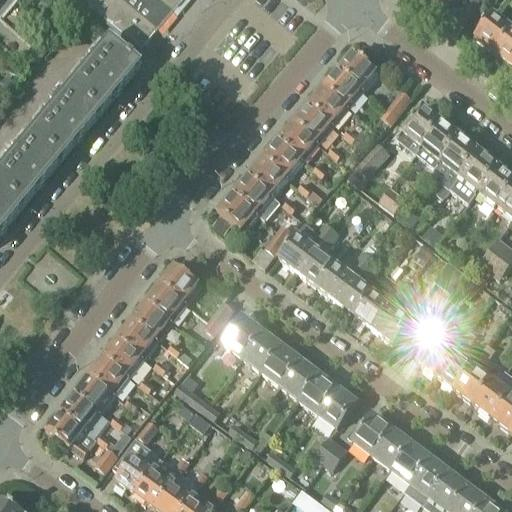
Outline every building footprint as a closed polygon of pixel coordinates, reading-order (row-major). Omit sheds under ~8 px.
[(8,0),(0,0),(0,19),(13,4),(8,0)] [(83,5),(83,6),(88,0),(58,0),(76,14),(83,5)] [(88,0),(83,6),(93,14),(104,0),(148,0),(169,17),(183,0),(88,0)] [(109,0),(104,0),(93,14),(103,22),(101,24),(137,55),(153,36),(109,0)] [(148,0),(109,0),(153,36),(169,17),(148,0)] [(420,0),(439,17),(455,0),(420,0)] [(451,26),(461,33),(476,15),(466,8),(451,26)] [(71,19),(62,12),(56,20),(65,27),(71,19)] [(511,33),(493,18),(473,43),(493,59),(511,35),(511,33)] [(511,35),(493,59),(511,74),(511,35)] [(35,43),(29,51),(40,61),(47,53),(35,43)] [(65,94),(98,122),(137,75),(104,47),(65,94)] [(40,61),(29,51),(24,57),(36,66),(40,61)] [(338,74),(364,96),(378,79),(363,66),(365,65),(356,57),(355,59),(353,57),(338,74)] [(364,96),(338,74),(336,77),(334,75),(327,83),(329,85),(323,92),(349,114),(364,96)] [(16,90),(4,80),(0,85),(0,92),(7,99),(16,90)] [(349,114),(323,92),(308,110),(333,132),(349,114)] [(65,94),(26,140),(59,168),(98,122),(65,94)] [(389,111),(399,118),(409,105),(400,98),(389,111)] [(298,120),(292,127),(318,149),(333,132),(308,110),(305,113),(303,111),(296,119),(298,120)] [(399,118),(389,111),(379,124),(389,131),(399,118)] [(422,112),(401,139),(420,154),(441,127),(432,120),(433,119),(426,113),(425,114),(422,112)] [(292,127),(277,145),(303,167),(318,149),(292,127)] [(441,127),(420,154),(439,169),(460,142),(451,135),(452,134),(444,128),(443,129),(441,127)] [(342,141),(351,148),(356,142),(347,134),(342,141)] [(26,140),(0,170),(0,197),(20,214),(59,168),(26,140)] [(439,169),(433,176),(442,184),(442,190),(449,195),(453,189),(457,183),(479,156),(470,150),(471,148),(463,142),(462,144),(460,142),(439,169)] [(303,167),(277,145),(262,163),(288,185),(303,167)] [(342,160),(332,152),(327,159),(337,166),(342,160)] [(365,182),(371,176),(386,161),(377,152),(356,174),(365,182)] [(479,156),(457,183),(476,198),(497,171),(496,170),(497,168),(489,162),(488,163),(479,156)] [(288,185),(262,163),(260,165),(258,164),(251,172),(253,173),(247,181),(272,203),(288,185)] [(326,178),(317,170),(312,176),(321,184),(326,178)] [(497,171),(476,198),(495,213),(511,190),(511,180),(507,177),(507,178),(497,171)] [(247,181),(231,199),(257,221),(272,203),(247,181)] [(311,195),(302,188),(297,194),(306,201),(311,195)] [(442,190),(435,200),(441,204),(449,195),(442,190)] [(511,190),(495,213),(511,226),(511,190)] [(404,204),(389,193),(378,208),(393,219),(404,204)] [(449,195),(441,204),(448,209),(455,199),(449,195)] [(0,238),(20,214),(0,197),(0,238)] [(257,221),(231,199),(229,201),(227,199),(220,207),(222,209),(215,218),(242,238),(257,221)] [(296,212),(287,205),(282,212),(291,219),(296,212)] [(466,222),(472,214),(467,209),(460,217),(466,222)] [(406,213),(399,222),(412,231),(419,222),(406,213)] [(382,219),(372,232),(384,241),(394,229),(382,219)] [(330,233),(321,245),(314,254),(296,278),(315,293),(333,268),(323,261),(339,240),(338,240),(343,233),(336,228),(331,234),(330,233)] [(321,245),(330,233),(324,229),(315,241),(321,245)] [(282,231),(276,238),(285,246),(291,238),(282,231)] [(430,231),(422,241),(434,250),(442,240),(430,231)] [(285,246),(276,238),(264,253),(274,261),(285,246)] [(276,264),(296,278),(314,254),(295,239),(276,264)] [(252,262),(261,252),(249,243),(240,253),(252,262)] [(487,278),(507,253),(497,245),(477,270),(487,278)] [(412,263),(423,271),(430,260),(419,252),(412,263)] [(511,267),(511,257),(507,253),(487,278),(497,286),(511,267)] [(360,274),(369,262),(362,257),(353,268),(360,274)] [(377,268),(369,262),(360,274),(367,280),(377,268)] [(333,268),(315,293),(334,307),(352,283),(333,268)] [(442,295),(457,275),(447,268),(432,287),(442,295)] [(173,271),(159,289),(185,310),(200,292),(184,279),(186,277),(178,270),(176,273),(173,271)] [(466,282),(457,275),(442,295),(451,302),(466,282)] [(371,297),(352,283),(334,307),(353,321),(371,297)] [(398,303),(406,292),(399,286),(391,298),(398,303)] [(150,300),(144,307),(171,328),(185,310),(159,289),(157,291),(155,289),(148,298),(150,300)] [(406,292),(398,303),(406,309),(415,298),(406,292)] [(390,311),(371,297),(353,321),(372,336),(390,311)] [(144,307),(130,325),(157,346),(171,328),(144,307)] [(223,307),(207,328),(217,336),(233,315),(223,307)] [(432,344),(414,367),(434,382),(453,356),(460,347),(442,333),(457,314),(448,308),(447,307),(433,326),(424,338),(432,344)] [(390,311),(372,336),(392,350),(410,326),(390,311)] [(240,363),(260,337),(241,322),(221,349),(240,363)] [(122,336),(116,343),(142,364),(157,346),(130,325),(128,327),(126,325),(120,334),(122,336)] [(217,336),(207,328),(202,335),(212,342),(217,336)] [(453,356),(434,382),(452,396),(471,370),(478,361),(467,352),(475,342),(468,336),(460,347),(453,356)] [(260,337),(240,363),(259,377),(279,351),(260,337)] [(116,343),(102,361),(128,382),(142,364),(116,343)] [(194,365),(172,348),(166,355),(189,372),(194,365)] [(486,350),(478,361),(485,366),(493,356),(486,350)] [(298,365),(279,351),(259,377),(278,391),(298,365)] [(102,361),(87,379),(114,400),(127,383),(128,382),(102,361)] [(298,365),(278,391),(296,405),(317,379),(298,365)] [(504,380),(511,370),(505,365),(497,374),(504,380)] [(167,374),(158,366),(153,373),(162,380),(167,374)] [(471,370),(452,396),(471,410),(490,384),(471,370)] [(78,390),(73,397),(99,418),(113,401),(114,400),(87,379),(85,381),(83,380),(76,389),(78,390)] [(335,393),(317,379),(296,405),(315,420),(335,393)] [(490,384),(471,410),(489,424),(508,399),(490,384)] [(153,392),(143,385),(138,391),(148,399),(153,392)] [(199,417),(205,409),(179,389),(173,397),(199,417)] [(355,408),(335,393),(315,420),(335,434),(355,408)] [(63,409),(59,415),(85,436),(99,418),(73,397),(71,399),(69,397),(61,407),(63,409)] [(511,401),(508,399),(489,424),(508,438),(511,432),(511,401)] [(138,410),(129,403),(124,410),(133,416),(138,410)] [(205,409),(199,417),(213,427),(219,419),(205,409)] [(50,426),(44,434),(80,462),(87,454),(77,446),(85,436),(59,415),(56,418),(55,416),(48,425),(50,426)] [(370,461),(391,435),(371,420),(351,447),(370,461)] [(109,428),(119,435),(124,428),(114,421),(109,428)] [(221,432),(251,455),(257,447),(227,424),(221,432)] [(144,450),(157,435),(148,427),(136,442),(144,450)] [(391,435),(370,461),(389,475),(409,449),(391,435)] [(107,454),(116,461),(121,455),(101,439),(95,446),(107,455),(107,454)] [(322,469),(337,450),(327,443),(313,462),(322,469)] [(132,500),(159,464),(153,460),(154,458),(135,445),(112,475),(117,478),(112,485),(114,487),(113,489),(122,496),(124,493),(132,500)] [(428,463),(409,449),(389,475),(408,489),(428,463)] [(347,457),(337,450),(322,469),(332,477),(347,457)] [(107,454),(107,455),(94,472),(103,479),(116,462),(116,461),(107,454)] [(275,473),(281,465),(270,457),(264,465),(275,473)] [(145,508),(149,511),(153,511),(172,487),(174,488),(182,478),(188,468),(181,463),(174,473),(175,473),(173,475),(161,466),(159,464),(132,500),(134,501),(132,504),(142,511),(145,508)] [(428,463),(408,489),(409,490),(403,499),(421,511),(447,477),(428,463)] [(209,465),(193,487),(199,492),(215,470),(209,465)] [(281,465),(275,473),(289,483),(295,474),(281,465)] [(447,477),(421,511),(449,511),(465,491),(447,477)] [(174,488),(172,487),(153,511),(182,511),(191,500),(174,488)] [(333,511),(338,506),(311,487),(305,496),(327,511),(333,511)] [(220,506),(227,496),(220,491),(213,501),(220,506)] [(478,511),(484,505),(465,491),(449,511),(478,511)] [(246,494),(232,511),(245,511),(254,500),(246,494)] [(206,511),(191,500),(182,511),(206,511)] [(13,511),(0,503),(0,511),(13,511)]
